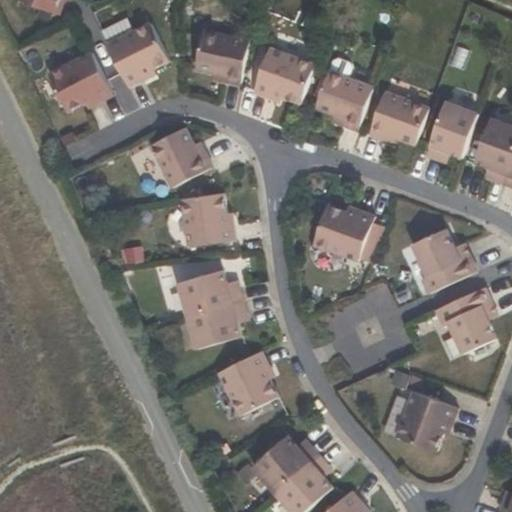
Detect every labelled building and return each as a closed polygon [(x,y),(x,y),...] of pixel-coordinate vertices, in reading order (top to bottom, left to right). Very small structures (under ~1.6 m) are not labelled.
[(20,0),(19,5),(61,18),(67,0),(20,0)] [(110,44),(132,88),(146,81),(144,75),(156,69),(173,60),(155,23),(110,44)] [(228,83),(244,86),(253,40),(207,31),(199,70),(218,74),(230,76),(228,83)] [(289,97),(307,103),(320,66),(276,49),(261,94),(273,98),(275,93),(289,97)] [(102,103),(116,96),(94,53),(51,74),(69,113),(89,103),(100,98),(102,103)] [(144,75),(146,81),(159,75),(156,69),(144,75)] [(349,124),(364,130),(379,88),(335,71),(323,106),(340,113),(352,117),(349,124)] [(218,74),(217,81),(228,83),(230,76),(218,74)] [(273,98),(287,103),(289,97),(275,93),(273,98)] [(408,139),(427,146),(440,111),(394,94),(380,135),(395,140),(397,135),(408,139)] [(89,103),(92,109),(102,103),(100,98),(89,103)] [(462,155),(473,159),(489,115),(457,103),(438,158),(451,162),(454,152),(462,155)] [(340,113),(337,120),(349,124),(352,117),(340,113)] [(500,181),(511,184),(511,123),(502,119),(485,164),(496,168),(504,171),(500,181)] [(171,189),(213,169),(206,153),(199,156),(194,146),(185,128),(150,146),(171,189)] [(397,135),(395,140),(406,145),(408,139),(397,135)] [(199,156),(206,153),(200,142),(194,146),(199,156)] [(454,152),(451,162),(458,165),(462,155),(454,152)] [(500,181),(504,171),(496,168),(492,178),(500,181)] [(233,226),(225,227),(224,214),(223,195),(183,200),(188,247),(234,242),(233,226)] [(365,262),(383,219),(367,212),(365,218),(352,213),(333,206),(319,244),(365,262)] [(365,218),(367,212),(354,207),(352,213),(365,218)] [(231,213),(224,214),(225,227),(233,226),(231,213)] [(428,280),(435,295),(485,272),(479,258),(468,263),(462,249),(454,229),(419,245),(434,277),(428,280)] [(468,263),(479,258),(473,245),(462,249),(468,263)] [(189,315),(247,299),(243,284),(230,288),(228,282),(225,270),(180,281),(189,315)] [(230,288),(243,284),(241,278),(228,282),(230,288)] [(499,306),(492,291),(442,312),(450,329),(455,326),(469,359),(504,343),(495,324),(489,310),(499,306)] [(247,299),(189,315),(199,350),(244,337),(241,325),(238,317),(251,314),(247,299)] [(495,324),(505,319),(499,306),(489,310),(495,324)] [(251,314),(238,317),(241,325),(253,321),(251,314)] [(269,364),(263,350),(219,372),(240,415),(277,396),(268,379),(263,366),(269,364)] [(268,379),(275,375),(269,364),(263,366),(268,379)] [(403,437),(443,452),(450,433),(454,421),(459,423),(464,408),(419,392),(403,437)] [(459,423),(454,421),(450,433),(454,435),(459,423)] [(253,460),(278,490),(319,454),(309,442),(301,448),(296,442),(287,431),(253,460)] [(304,436),(296,442),(301,448),(309,442),(304,436)] [(319,454),(278,490),(296,511),(301,511),(334,485),(326,476),(320,470),(328,464),(319,454)] [(328,464),(320,470),(326,476),(333,470),(328,464)] [(361,504),(352,494),(331,511),(360,511),(356,508),(361,504)] [(511,511),(511,500),(507,499),(502,511),(511,511)]
